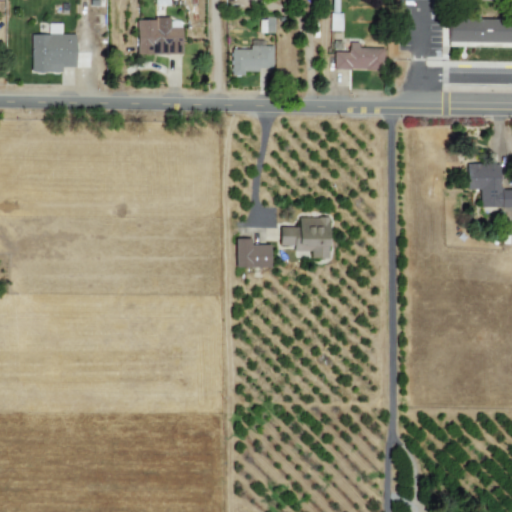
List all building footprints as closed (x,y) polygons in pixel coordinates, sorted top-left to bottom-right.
[(134,19),(135,55),(180,54),(179,27),(168,28),(168,18),(134,19)] [(272,33),(272,18),(258,18),(258,33),(272,33)] [(511,19),(447,18),(447,42),(511,43),(511,19)] [(29,34),(29,72),(60,72),(60,67),(73,67),(73,34),(29,34)] [(357,48),(356,42),(346,42),(347,51),(332,52),(332,70),(382,69),(382,47),(357,48)] [(271,46),(247,45),(247,49),(230,49),(230,75),(242,75),(243,71),(256,72),(256,68),(271,68),(271,46)] [(511,207),(511,189),(497,190),(497,164),(464,163),(463,190),(477,190),(477,207),(511,207)] [(326,258),(327,217),(296,217),(296,227),(278,227),(277,245),(292,246),(291,251),(309,251),(309,258),(326,258)] [(268,244),(249,245),(249,238),(233,239),(233,268),(269,267),(268,244)]
